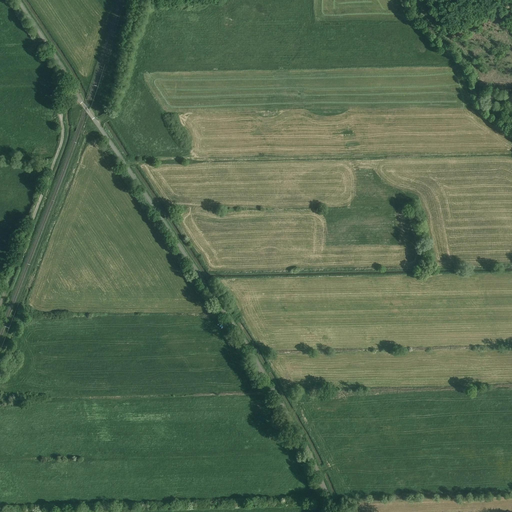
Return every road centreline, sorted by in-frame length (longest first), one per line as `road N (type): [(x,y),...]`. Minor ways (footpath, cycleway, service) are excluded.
road 1 (residential): [(332,511),(242,342),(17,0)]
road 2 (track): [(511,153),(124,163)]
road 3 (track): [(0,304),(62,140),(63,100),(74,91)]
road 4 (track): [(511,136),(482,115),(459,59),(401,0)]
